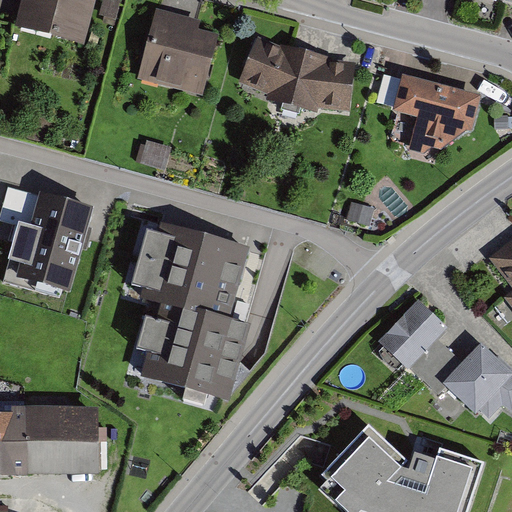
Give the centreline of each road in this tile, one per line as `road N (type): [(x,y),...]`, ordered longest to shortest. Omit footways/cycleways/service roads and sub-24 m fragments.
road 1 (residential): [(0,145),(317,232),(382,282)]
road 2 (tertiary): [(382,282),(186,511)]
road 3 (residential): [(511,56),(304,0)]
road 4 (tertiary): [(511,177),(382,282)]
